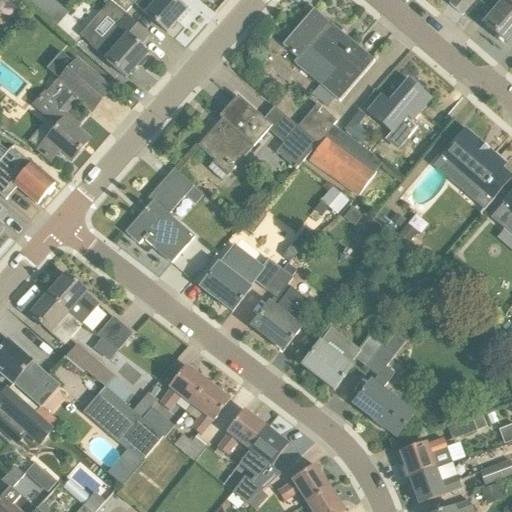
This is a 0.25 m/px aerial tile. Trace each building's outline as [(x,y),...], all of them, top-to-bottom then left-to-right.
[(5,0),(18,10),(25,0),(5,0)] [(57,27),(68,15),(52,0),(30,0),(29,2),(57,27)] [(134,5),(127,0),(109,0),(126,15),(134,5)] [(187,11),(174,0),(139,0),(135,5),(167,33),(187,11)] [(453,0),(450,4),(463,16),(476,0),(478,0),(482,3),(485,0),(453,0)] [(511,0),(507,0),(485,25),(497,35),(495,37),(503,43),(504,41),(507,44),(511,38),(511,0)] [(324,33),(331,26),(332,25),(315,10),(283,46),(300,61),(309,50),(334,73),(322,87),(337,100),(372,60),(356,46),(349,53),(348,52),(347,53),(324,33)] [(141,47),(150,37),(126,16),(104,41),(89,27),(80,37),(91,46),(90,47),(127,79),(136,69),(141,69),(146,63),(145,58),(149,54),(141,47)] [(110,91),(95,78),(65,52),(48,72),(93,111),(110,91)] [(413,121),(431,100),(410,81),(391,104),(383,97),(369,113),(401,141),(416,124),(413,121)] [(72,162),(90,142),(76,131),(87,119),(76,109),(79,106),(65,93),(63,94),(53,86),(47,94),(45,92),(32,108),(47,121),(29,143),(24,149),(38,157),(41,153),(52,162),(61,152),(72,162)] [(318,145),(298,128),(298,129),(275,108),(264,121),(239,99),(236,102),(236,101),(235,102),(220,119),(223,122),(201,147),(200,146),(199,147),(216,162),(209,170),(223,182),(226,178),(228,179),(269,132),(285,145),(276,155),(295,170),(318,145)] [(318,145),(321,142),(330,131),(338,122),(318,106),(298,128),(318,145)] [(344,130),(358,142),(366,133),(359,127),(361,125),(354,119),(344,130)] [(506,164),(481,143),(466,130),(437,165),(459,184),(456,188),(475,205),(472,208),(481,215),(511,179),(511,176),(503,168),(506,164)] [(375,174),(327,139),(323,144),(310,163),(359,198),(376,175),(375,174)] [(38,205),(56,184),(33,164),(32,165),(12,149),(0,163),(0,195),(7,202),(18,188),(38,205)] [(195,187),(176,171),(174,169),(149,199),(153,203),(147,209),(145,212),(126,234),(140,246),(144,241),(146,241),(173,264),(194,239),(169,217),(195,187)] [(350,201),(334,186),(322,200),(338,214),(350,201)] [(511,194),(503,204),(511,212),(511,194)] [(364,216),(353,208),(345,219),(356,227),(364,216)] [(396,213),(390,220),(399,228),(405,220),(396,213)] [(409,245),(417,235),(407,227),(399,237),(409,245)] [(290,264),(301,252),(293,245),(283,257),(289,263),(290,264)] [(459,275),(466,266),(457,258),(450,266),(459,275)] [(265,291),(282,270),(269,261),(260,274),(249,266),(239,280),(220,265),(201,289),(215,299),(217,297),(234,310),(232,312),(233,313),(253,290),(250,288),(254,283),(265,291)] [(282,270),(265,291),(278,301),(294,280),(292,279),(297,272),(288,265),(284,272),(282,270)] [(410,278),(417,291),(431,284),(424,271),(410,278)] [(87,294),(87,293),(67,275),(48,296),(83,325),(100,306),(87,294)] [(64,346),(83,325),(48,296),(30,317),(64,346)] [(284,352),(302,328),(268,303),(252,328),(253,328),(255,326),(272,339),(270,341),(284,352)] [(120,350),(134,335),(114,318),(97,337),(118,352),(120,350)] [(511,324),(506,319),(500,325),(507,331),(511,325),(511,324)] [(332,329),(321,343),(303,367),(317,377),(319,375),(336,388),(334,391),(335,391),(352,367),(350,365),(354,360),(361,352),(332,329)] [(396,439),(416,415),(384,390),(395,376),(386,369),(406,344),(396,337),(385,351),(383,349),(367,369),(378,378),(374,383),(373,382),(354,406),(355,406),(356,404),(373,417),(371,419),(385,430),(387,427),(397,435),(395,438),(396,439)] [(367,369),(383,349),(370,339),(361,352),(354,360),(367,369)] [(33,363),(33,362),(9,341),(0,351),(0,367),(5,372),(2,375),(2,376),(41,409),(61,386),(33,363)] [(510,365),(511,364),(511,341),(503,344),(510,365)] [(85,371),(86,372),(105,388),(114,377),(78,346),(67,359),(84,373),(85,371)] [(192,406),(209,385),(187,368),(170,390),(172,391),(161,405),(170,412),(180,398),(192,406)] [(214,423),(230,401),(209,385),(192,406),(203,415),(192,429),(201,436),(212,422),(214,423)] [(106,389),(99,397),(97,396),(83,413),(117,443),(132,426),(139,418),(106,389)] [(0,432),(7,439),(9,437),(18,445),(27,435),(40,447),(55,430),(10,390),(0,400),(0,432)] [(144,420),(158,402),(149,394),(135,412),(144,420)] [(249,452),(267,429),(245,412),(217,448),(228,456),(238,443),(249,452)] [(453,441),(477,433),(476,431),(472,419),(448,428),(448,429),(453,441)] [(250,474),(260,482),(262,480),(288,446),(267,429),(249,452),(260,461),(250,474)] [(206,448),(196,439),(192,444),(183,437),(175,447),(195,463),(206,448)] [(436,470),(432,457),(447,452),(443,439),(401,454),(410,480),(436,470)] [(485,487),(511,477),(511,465),(511,462),(480,473),(485,487)] [(36,483),(45,472),(35,464),(26,474),(36,483)] [(420,506),(447,496),(447,495),(462,490),(458,478),(455,479),(451,465),(436,470),(410,480),(420,506)] [(300,494),(307,505),(331,490),(316,467),(277,492),(285,504),(300,494)] [(16,468),(9,476),(18,484),(25,476),(16,468)] [(9,476),(0,486),(0,511),(35,511),(37,511),(13,490),(18,484),(9,476)] [(232,495),(247,505),(260,493),(262,491),(245,478),(232,495)] [(502,501),(496,486),(482,491),(487,507),(502,501)] [(344,511),(331,490),(307,505),(311,511),(344,511)] [(260,493),(247,505),(256,511),(267,498),(260,493)] [(84,507),(89,511),(97,511),(106,503),(95,494),(91,498),(84,507)] [(473,511),(470,502),(443,511),(473,511)]
